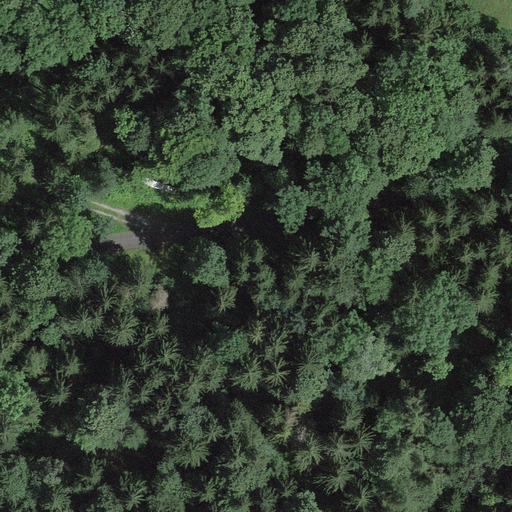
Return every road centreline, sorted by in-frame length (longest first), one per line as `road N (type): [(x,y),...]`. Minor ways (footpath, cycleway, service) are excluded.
road 1 (track): [(150,250),(203,267),(307,339),(365,367),(460,377),(511,402)]
road 2 (track): [(143,238),(194,327),(328,511)]
